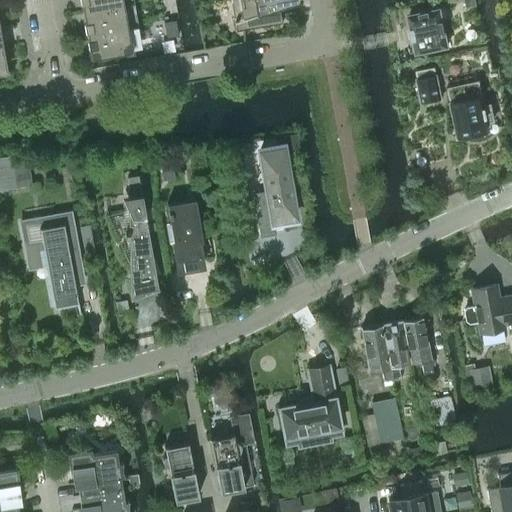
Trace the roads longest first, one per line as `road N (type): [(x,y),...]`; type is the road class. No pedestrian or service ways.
road 1 (residential): [(180,353),(511,195)]
road 2 (residential): [(58,91),(329,44),(321,0)]
road 3 (residential): [(212,511),(180,353)]
road 4 (residential): [(31,392),(180,353)]
road 5 (residential): [(49,511),(31,392)]
